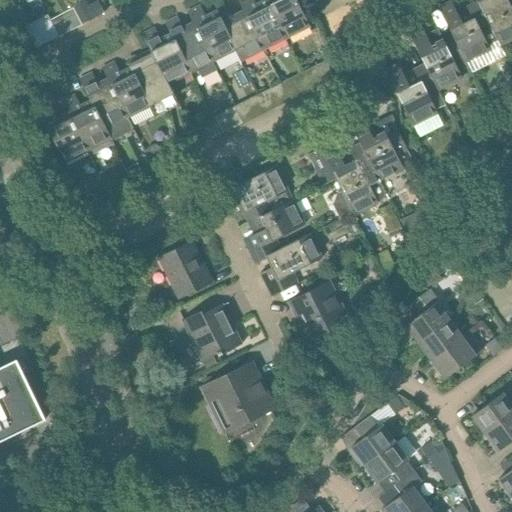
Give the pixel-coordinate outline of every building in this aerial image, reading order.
[(84,0),(78,0),(71,4),(73,8),(81,23),(82,25),(94,19),(87,6),(84,0)] [(235,50),(241,61),(265,49),(239,0),(238,0),(243,11),(234,16),(228,5),(215,12),(235,50)] [(239,0),(265,49),(285,38),(287,37),(268,0),(265,0),(256,5),(253,0),(239,0)] [(268,0),(287,37),(310,26),(296,0),(268,0)] [(511,0),(477,0),(478,1),(497,40),(500,45),(511,39),(511,8),(510,4),(511,2),(511,0)] [(497,40),(478,1),(457,12),(451,1),(439,8),(453,37),(466,62),(490,50),(488,45),(497,40)] [(200,6),(189,11),(214,60),(235,50),(215,12),(206,17),(200,6)] [(50,20),(56,30),(59,36),(82,25),(81,23),(73,8),(50,20)] [(213,61),(214,60),(189,11),(187,12),(193,23),(183,28),(178,17),(167,23),(191,72),(200,67),(204,74),(216,67),(213,61)] [(48,15),(38,20),(46,35),(49,41),(59,36),(56,30),(50,20),(48,15)] [(151,51),(150,51),(177,106),(179,105),(174,94),(196,83),(190,73),(191,72),(167,23),(165,23),(170,34),(160,39),(155,28),(143,35),(151,51)] [(466,62),(453,37),(444,42),(443,39),(441,40),(443,46),(434,50),(423,29),(410,35),(425,65),(438,90),(462,77),(457,67),(466,62)] [(155,117),(156,116),(177,106),(150,51),(136,58),(127,63),(130,68),(149,106),(155,117)] [(326,60),(304,71),(313,89),(335,78),(326,60)] [(115,62),(104,67),(128,117),(149,106),(130,68),(120,73),(115,62)] [(400,100),(413,125),(438,113),(436,109),(445,105),(438,90),(425,65),(404,75),(398,64),(386,71),(395,89),(400,100)] [(107,79),(98,84),(92,73),(80,80),(90,101),(93,106),(106,128),(128,117),(104,67),(102,68),(107,79)] [(290,101),(301,95),(313,89),(304,71),(281,83),(290,101)] [(281,83),(259,94),(268,112),(290,101),(281,83)] [(247,99),(256,117),(268,112),(259,94),(247,99)] [(106,128),(93,106),(90,101),(80,106),(75,95),(62,102),(68,112),(71,118),(88,150),(112,139),(106,128)] [(236,105),(213,117),(222,135),(245,123),(236,105)] [(88,150),(71,118),(68,112),(58,117),(52,107),(40,113),(64,162),(88,150)] [(406,175),(417,169),(406,147),(390,115),(377,122),(383,132),(373,137),(365,121),(352,128),(360,144),(374,170),(385,193),(409,181),(406,175)] [(199,146),(211,140),(222,135),(213,117),(190,128),(199,146)] [(335,179),(342,193),(354,217),(379,204),(376,197),(385,193),(374,170),(360,144),(349,149),(354,160),(344,165),(339,155),(326,161),(329,167),(335,178),(335,179)] [(145,150),(154,168),(165,163),(156,145),(145,150)] [(137,163),(126,169),(131,180),(132,181),(144,175),(143,174),(137,163)] [(249,222),(293,200),(292,199),(273,208),(268,199),(287,189),(275,166),(231,188),(238,200),(227,205),(233,218),(244,213),(249,222)] [(112,167),(99,173),(102,178),(108,191),(120,185),(112,167)] [(329,167),(317,173),(323,185),(335,179),(335,178),(329,167)] [(99,172),(76,183),(86,202),(96,197),(107,192),(108,191),(102,178),(99,173),(99,172)] [(255,261),(309,234),(308,233),(279,247),(275,238),(304,224),(293,200),(249,222),(254,234),(244,239),(255,261)] [(420,218),(417,212),(401,220),(408,236),(420,218)] [(321,258),(309,234),(255,261),(256,263),(266,258),(271,267),(260,273),(272,296),(297,284),(292,272),(321,258)] [(204,268),(201,269),(188,243),(159,258),(179,297),(211,281),(204,268)] [(430,270),(424,280),(435,287),(441,278),(430,270)] [(296,316),(303,313),(315,337),(349,320),(329,281),(288,302),(296,316)] [(419,343),(450,321),(441,309),(444,307),(432,291),(408,309),(415,318),(405,325),(419,343)] [(470,308),(481,299),(474,291),(463,299),(470,308)] [(201,311),(181,320),(201,360),(217,353),(219,356),(242,344),(222,304),(202,314),(201,311)] [(462,338),(450,321),(419,343),(432,361),(462,338)] [(136,332),(120,340),(134,367),(150,359),(136,332)] [(469,332),(462,338),(432,361),(444,378),(483,350),(469,332)] [(485,345),(494,356),(502,349),(494,338),(485,345)] [(0,441),(45,419),(16,359),(0,366),(0,441)] [(251,362),(201,387),(209,403),(218,398),(233,429),(274,408),(251,362)] [(485,434),(511,413),(511,392),(509,388),(472,415),(485,434)] [(387,403),(395,414),(404,407),(396,396),(387,403)] [(511,413),(485,434),(498,451),(511,441),(511,413)] [(351,447),(364,465),(394,443),(380,425),(378,426),(370,415),(354,427),(362,438),(351,447)] [(421,448),(429,459),(438,453),(430,442),(421,448)] [(387,476),(394,485),(405,477),(410,473),(403,464),(407,461),(394,443),(364,465),(377,483),(387,476)] [(429,459),(437,470),(450,460),(444,448),(438,453),(429,459)] [(511,497),(511,468),(499,479),(511,497)] [(405,477),(394,485),(391,487),(398,497),(382,509),(383,511),(415,511),(425,505),(405,477)] [(292,505),(287,511),(322,511),(318,506),(312,511),(302,498),(292,505)] [(453,509),(454,511),(468,511),(461,503),(453,509)]
